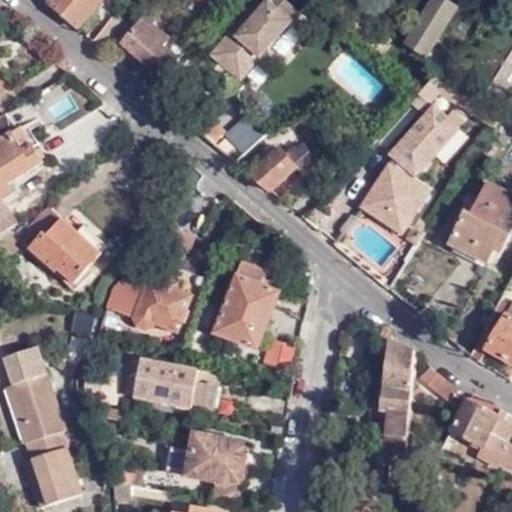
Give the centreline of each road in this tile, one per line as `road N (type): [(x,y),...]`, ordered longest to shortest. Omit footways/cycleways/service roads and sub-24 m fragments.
road 1 (residential): [(32,0),(343,279)]
road 2 (residential): [(293,511),(343,279)]
road 3 (residential): [(343,279),(511,393)]
